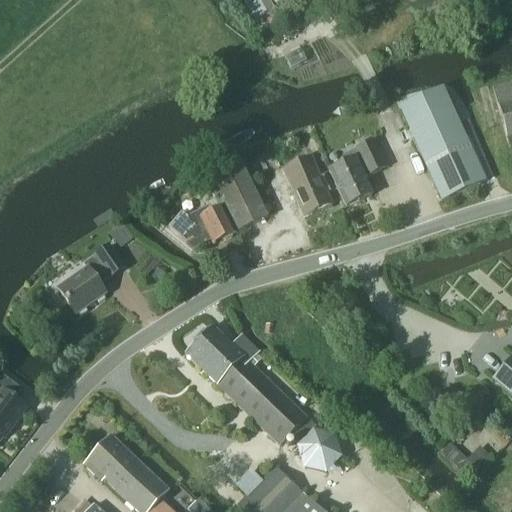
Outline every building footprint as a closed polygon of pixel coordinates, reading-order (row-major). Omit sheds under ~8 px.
[(274,17),(254,27),(257,33),(277,22),(274,17)] [(511,170),(511,81),(491,87),(511,170)] [(440,205),(483,185),(442,96),(398,116),(440,205)] [(362,183),(384,172),(372,147),(341,162),(344,167),(328,176),(336,193),(345,212),(370,200),(362,183)] [(311,161),(282,173),(303,220),(331,208),(311,161)] [(213,186),(224,209),(237,234),(266,220),(237,163),(208,177),(213,186)] [(221,211),(224,209),(213,186),(207,189),(218,212),(209,216),(206,210),(186,221),(180,216),(166,231),(185,246),(206,235),(212,247),(234,236),(221,211)] [(104,298),(98,288),(123,271),(108,249),(82,267),(86,272),(56,292),(74,318),(104,298)] [(239,338),(229,347),(210,329),(183,356),(279,448),(305,420),(248,365),(257,355),(239,338)] [(511,360),(493,383),(511,398),(511,360)] [(14,403),(22,393),(0,377),(0,441),(2,440),(3,441),(25,412),(14,403)] [(113,491),(138,465),(110,438),(83,467),(100,483),(102,482),(113,491)] [(167,511),(158,503),(168,492),(138,465),(113,491),(134,511),(167,511)] [(317,511),(301,496),(274,470),(236,509),(238,511),(317,511)]
